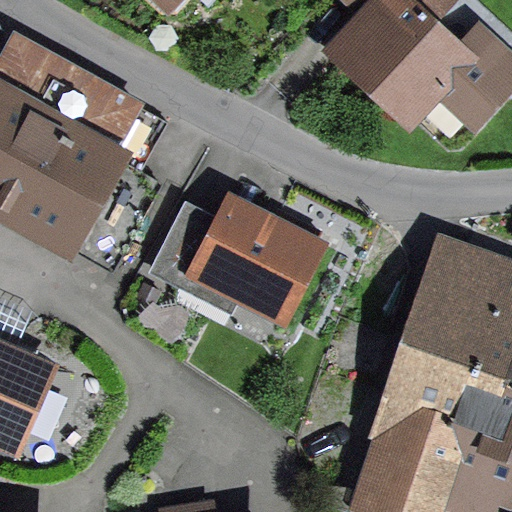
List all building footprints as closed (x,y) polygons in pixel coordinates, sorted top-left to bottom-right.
[(146,0),(161,13),(176,13),(188,0),(146,0)] [(472,121),(500,90),(427,23),(447,0),(363,0),(375,11),(338,51),(408,115),(435,87),(472,121)] [(16,36),(0,64),(0,218),(57,250),(66,235),(116,263),(160,184),(109,155),(120,135),(152,152),(169,121),(16,36)] [(181,212),(153,266),(180,280),(189,261),(200,267),(198,272),(281,314),(316,246),(232,204),(218,231),(181,212)] [(419,346),(508,378),(511,379),(511,271),(454,251),(419,346)] [(511,511),(511,499),(470,484),(490,429),(508,378),(419,346),(400,397),(473,423),(457,466),(453,478),(445,504),(442,511),(511,511)] [(0,347),(0,439),(11,444),(45,367),(0,347)] [(511,379),(508,378),(490,429),(470,484),(511,499),(511,379)] [(400,397),(362,511),(442,511),(445,504),(453,478),(457,466),(473,423),(400,397)]
